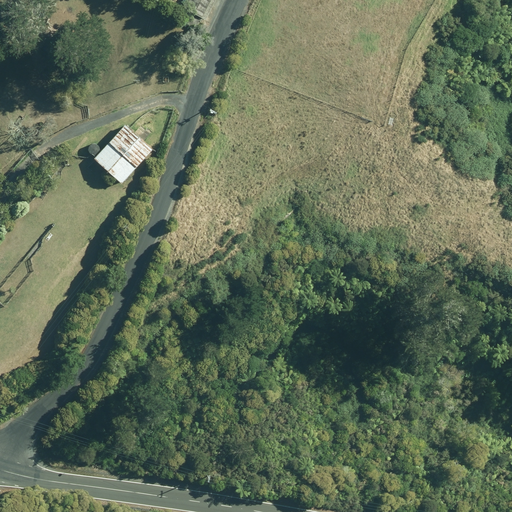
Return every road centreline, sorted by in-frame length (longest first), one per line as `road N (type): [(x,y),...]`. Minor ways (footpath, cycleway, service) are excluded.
road 1 (residential): [(0,471),(28,410),(133,260),(164,153),(232,0)]
road 2 (tertiary): [(259,511),(0,471)]
